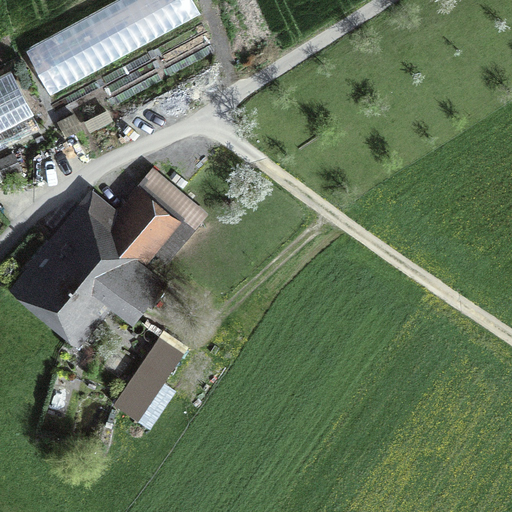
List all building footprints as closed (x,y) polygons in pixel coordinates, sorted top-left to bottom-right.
[(192,0),(129,0),(30,54),(49,89),(197,9),(192,0)] [(0,76),(0,131),(34,114),(11,70),(0,76)] [(151,243),(170,220),(141,196),(122,219),(151,243)] [(89,216),(31,286),(80,328),(109,294),(132,314),(145,298),(151,303),(164,287),(135,262),(138,258),(89,216)] [(141,366),(116,402),(136,416),(161,380),(141,366)]
